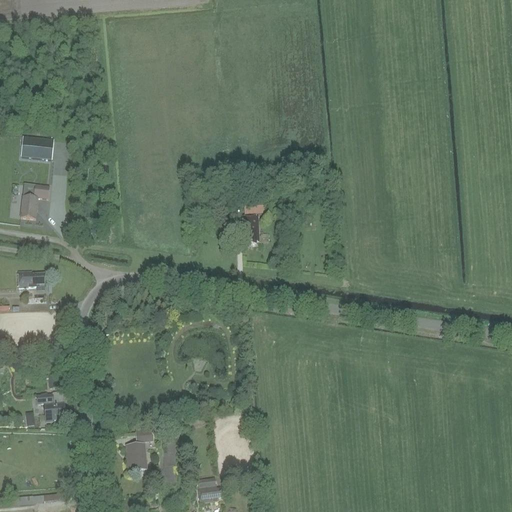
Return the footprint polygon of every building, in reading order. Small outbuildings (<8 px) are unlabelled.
[(23,139),(21,159),(52,162),(54,143),(23,139)] [(35,187),(34,199),(22,198),(20,220),(36,221),(38,200),(49,201),(50,188),(35,187)] [(265,215),(264,203),(244,204),(245,216),(265,215)] [(259,243),(258,218),(242,219),(243,243),(246,243),(246,247),(256,246),(256,244),(259,243)] [(38,285),(46,285),(46,276),(32,277),(32,275),(19,275),(20,290),(38,289),(38,285)] [(49,391),(63,390),(62,376),(48,377),(49,391)] [(53,396),(36,398),(37,407),(54,405),(53,396)] [(56,422),(67,421),(66,405),(46,407),(47,424),(56,423),(56,422)] [(136,445),(154,444),(153,432),(135,434),(136,445)] [(128,474),(147,472),(145,446),(126,447),(128,474)] [(198,491),(200,505),(219,503),(218,500),(222,500),(221,490),(217,491),(217,488),(216,488),(215,480),(198,482),(199,491),(198,491)] [(0,500),(0,509),(34,506),(68,502),(66,494),(44,497),(33,498),(0,500)]
